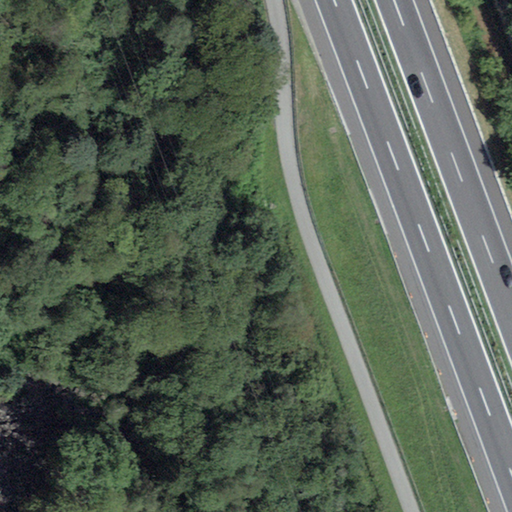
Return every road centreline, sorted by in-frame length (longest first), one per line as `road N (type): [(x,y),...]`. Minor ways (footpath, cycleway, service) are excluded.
road 1 (unclassified): [(280,0),(294,168),(308,226),(415,511)]
road 2 (motorway): [(327,0),(511,492)]
road 3 (motorway): [(511,329),(388,0)]
